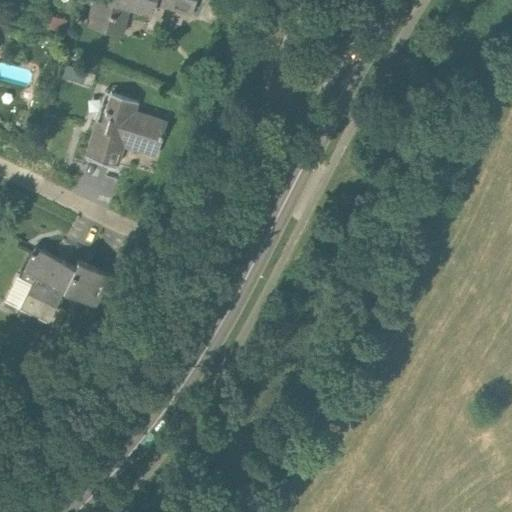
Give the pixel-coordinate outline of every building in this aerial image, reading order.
[(194,0),(93,0),(86,24),(123,35),(131,7),(152,12),(154,4),(191,14),(194,0)] [(59,20),(45,15),(42,24),(56,29),(59,20)] [(62,76),(68,78),(73,66),(66,64),(62,76)] [(85,153),(117,164),(123,146),(155,156),(166,122),(135,112),(138,102),(110,93),(100,123),(96,121),(85,153)] [(74,265),(35,247),(20,278),(31,283),(19,308),(58,327),(66,311),(57,307),(65,290),(95,304),(109,274),(78,258),(74,265)]
